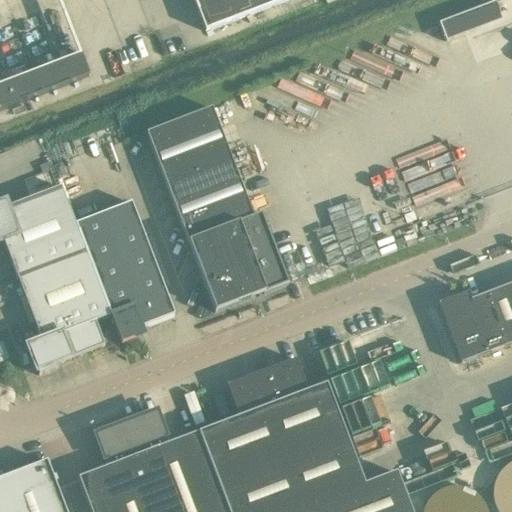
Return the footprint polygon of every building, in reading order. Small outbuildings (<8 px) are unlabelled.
[(191,0),(204,34),(291,0),(191,0)] [(490,0),(435,22),(442,40),(498,18),(490,0)] [(0,112),(88,79),(80,57),(0,88),(0,112)] [(218,128),(211,110),(146,135),(187,243),(188,245),(190,245),(192,250),(190,251),(214,314),(251,300),(250,295),(261,291),(263,295),(288,286),(263,223),(256,225),(254,220),(255,220),(254,218),(253,219),(246,201),(247,201),(246,199),(245,200),(238,184),(240,183),(239,182),(225,147),(226,147),(226,146),(224,146),(218,130),(219,129),(219,128),(218,128)] [(95,324),(110,318),(61,191),(9,210),(9,206),(0,208),(0,250),(5,249),(41,343),(27,348),(38,377),(57,369),(55,366),(104,348),(95,324)] [(75,226),(110,318),(121,346),(134,340),(143,337),(140,329),(174,317),(131,205),(75,226)] [(468,294),(438,305),(461,365),(511,345),(511,285),(470,302),(468,294)] [(226,387),(238,419),(198,434),(227,511),(410,511),(396,474),(364,486),(326,386),(307,393),(295,361),(226,387)] [(78,480),(90,511),(227,511),(198,434),(167,446),(164,438),(165,438),(156,414),(96,437),(105,460),(106,460),(109,468),(78,480)] [(0,511),(65,511),(46,462),(33,467),(33,468),(29,470),(31,475),(9,483),(7,478),(2,480),(2,479),(0,479),(0,511)]
